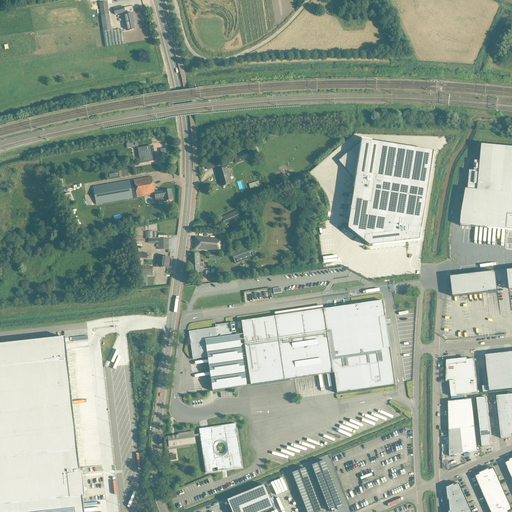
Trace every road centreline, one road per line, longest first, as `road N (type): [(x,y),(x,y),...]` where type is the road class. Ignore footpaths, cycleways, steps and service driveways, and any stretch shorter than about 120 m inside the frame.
road 1 (unclassified): [(163,511),(155,436),(187,179)]
road 2 (unknown): [(442,268),(346,245),(337,225),(339,157)]
road 3 (unclassified): [(187,179),(181,101),(156,0)]
road 4 (unclassified): [(435,348),(439,285),(430,281),(421,288),(417,348)]
road 5 (unclassified): [(417,348),(419,489)]
road 6 (unclassified): [(436,481),(435,348)]
